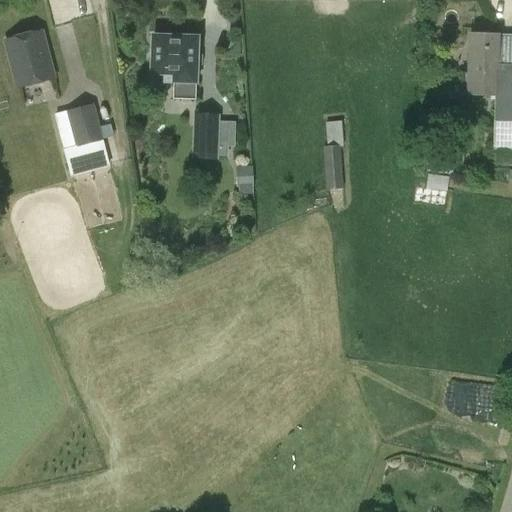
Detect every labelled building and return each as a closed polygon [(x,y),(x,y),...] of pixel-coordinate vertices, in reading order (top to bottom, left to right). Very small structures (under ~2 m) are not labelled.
[(460,95),(467,95),(491,95),(495,95),(493,150),(511,150),(511,30),(497,34),(468,33),(467,71),(460,71),(460,88),(460,95)] [(24,38),(6,42),(19,90),(53,81),(41,33),(24,38)] [(154,37),(153,75),(166,75),(166,83),(173,83),(172,98),(197,99),(198,69),(201,67),(201,57),(198,55),(198,38),(154,37)] [(438,68),(438,60),(422,60),(422,68),(438,68)] [(102,141),(93,108),(70,114),(79,147),(102,141)] [(217,119),(195,118),(195,158),(216,159),(217,119)] [(339,124),(326,124),(327,147),(324,148),(327,189),(341,187),(339,124)] [(424,172),(434,173),(435,160),(425,160),(424,172)] [(251,172),(238,172),(238,190),(251,189),(251,172)] [(427,177),(426,191),(447,193),(449,179),(427,177)]
